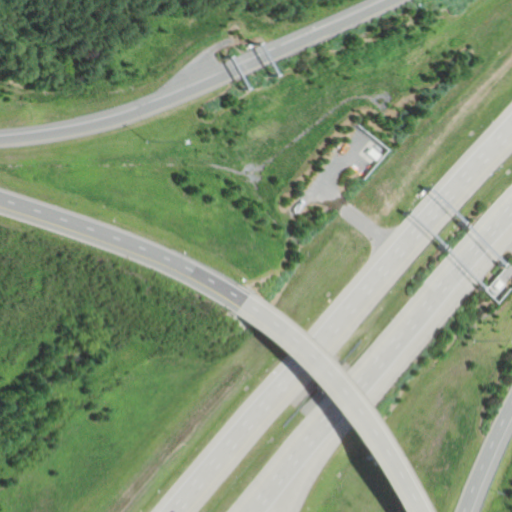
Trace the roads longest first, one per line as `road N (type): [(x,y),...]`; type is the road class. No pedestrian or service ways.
road 1 (motorway): [(511,123),(176,511)]
road 2 (motorway): [(382,0),(136,111),(0,139)]
road 3 (motorway): [(253,511),(511,209)]
road 4 (motorway): [(408,511),(336,403),(227,302)]
road 5 (motorway): [(227,302),(164,263),(0,195)]
